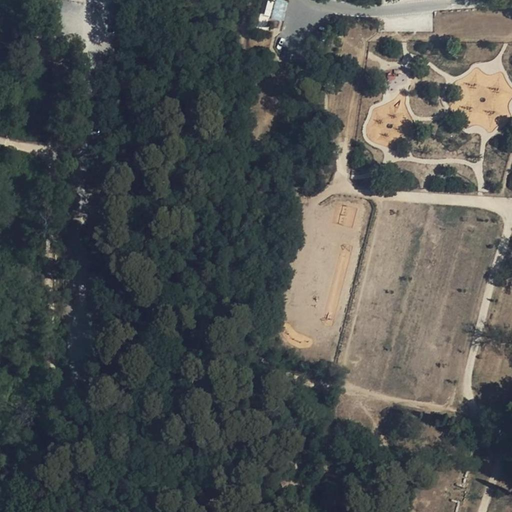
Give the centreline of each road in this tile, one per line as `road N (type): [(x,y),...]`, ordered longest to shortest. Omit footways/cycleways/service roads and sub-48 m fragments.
road 1 (track): [(479,511),(496,440),(471,380),(511,215)]
road 2 (track): [(61,381),(50,328),(54,148)]
road 3 (residential): [(312,0),(343,9),(488,0)]
road 4 (track): [(73,344),(38,511)]
road 5 (track): [(511,207),(342,188)]
